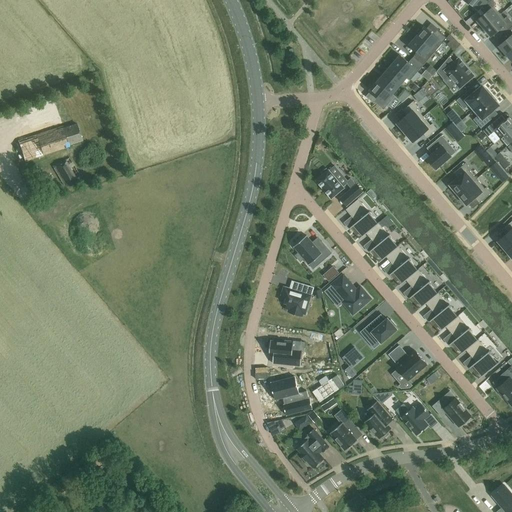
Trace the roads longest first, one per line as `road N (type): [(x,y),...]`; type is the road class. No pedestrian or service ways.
road 1 (secondary): [(282,511),(233,453),(211,378),(215,321),(253,189),(258,103)]
road 2 (residential): [(295,187),(506,434)]
road 3 (unclassified): [(279,452),(256,407),(251,335),(295,187)]
road 4 (residential): [(511,289),(344,90)]
road 5 (unclassified): [(299,511),(334,483),(381,461),(467,451),(506,434)]
